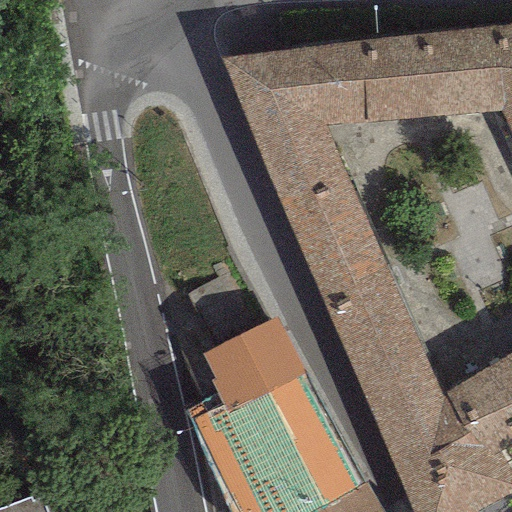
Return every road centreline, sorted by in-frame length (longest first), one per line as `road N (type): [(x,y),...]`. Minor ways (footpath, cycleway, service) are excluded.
road 1 (unclassified): [(400,511),(160,0)]
road 2 (unclassified): [(197,511),(85,104),(81,68),(89,40),(126,0)]
